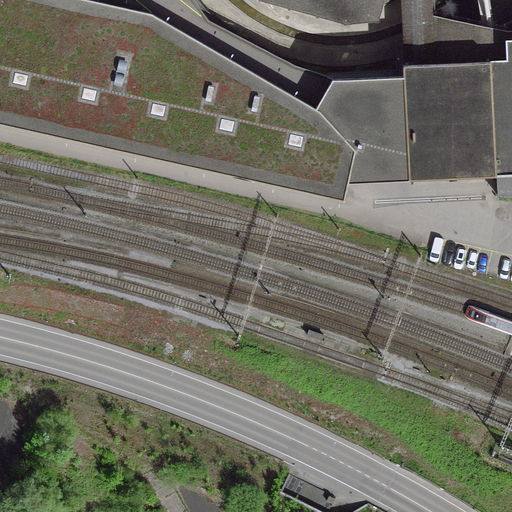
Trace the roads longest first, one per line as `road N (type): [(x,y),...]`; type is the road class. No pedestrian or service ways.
road 1 (primary): [(0,339),(234,416),(424,511)]
road 2 (residential): [(341,210),(511,237)]
